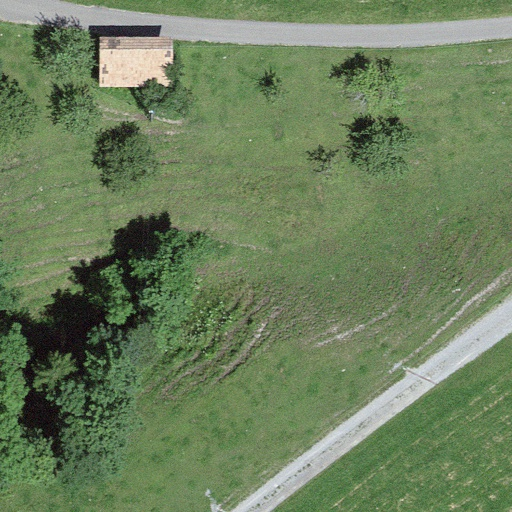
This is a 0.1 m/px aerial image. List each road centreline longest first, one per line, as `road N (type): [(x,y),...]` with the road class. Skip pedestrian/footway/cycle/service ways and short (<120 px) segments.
road 1 (track): [(0,1),(282,34),(511,28)]
road 2 (track): [(511,314),(250,511)]
